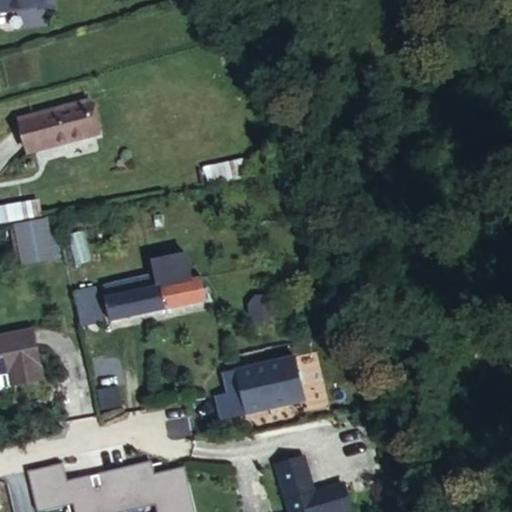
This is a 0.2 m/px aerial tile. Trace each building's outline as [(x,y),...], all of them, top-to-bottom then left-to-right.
[(25,146),(95,126),(83,88),(13,106),(25,146)] [(239,147),(225,149),(227,165),(242,163),(239,147)] [(227,165),(225,149),(198,155),(203,170),(227,165)] [(6,195),(10,211),(37,207),(34,190),(6,195)] [(0,213),(10,211),(6,195),(0,196),(0,213)] [(45,252),(37,212),(8,218),(15,257),(45,252)] [(117,287),(104,290),(109,312),(203,291),(199,270),(190,272),(183,246),(151,253),(154,267),(114,276),(117,287)] [(114,276),(102,279),(104,290),(117,287),(114,276)] [(93,281),(74,285),(81,318),(100,314),(93,281)] [(10,387),(41,381),(33,330),(0,336),(0,375),(7,374),(10,387)] [(373,437),(393,429),(385,403),(363,410),(373,437)] [(190,511),(177,458),(147,465),(145,456),(91,469),(90,467),(83,468),(83,470),(56,477),(54,455),(23,459),(33,500),(63,493),(65,504),(153,485),(159,511),(190,511)] [(317,511),(313,494),(304,455),(273,465),(284,511),(317,511)] [(313,494),(317,511),(348,511),(351,511),(345,486),(313,494)]
